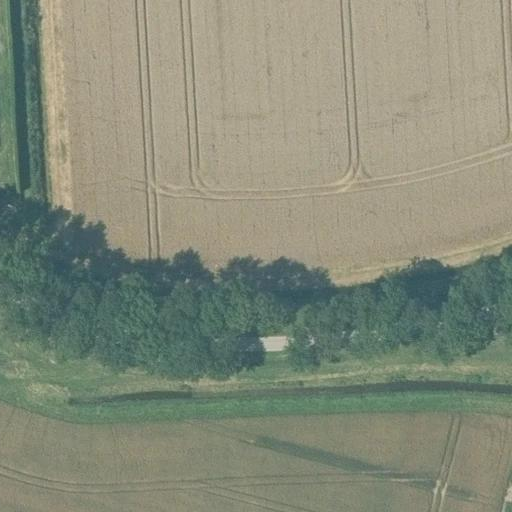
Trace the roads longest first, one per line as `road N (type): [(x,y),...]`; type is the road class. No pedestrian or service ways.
road 1 (track): [(511,239),(358,272),(254,281),(132,275),(71,260),(32,227),(18,0)]
road 2 (unclassified): [(511,309),(345,337),(210,346),(109,336),(0,291)]
road 3 (track): [(0,378),(511,362)]
